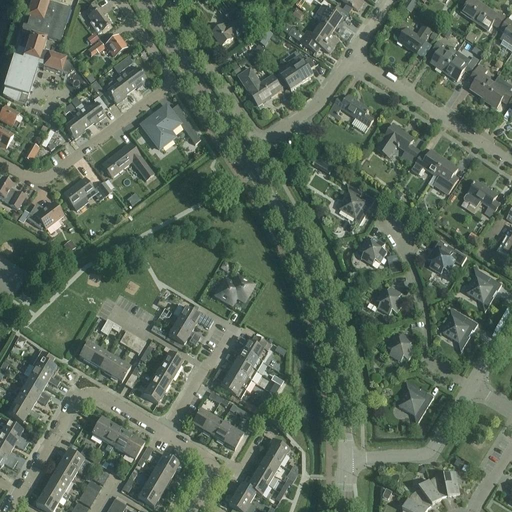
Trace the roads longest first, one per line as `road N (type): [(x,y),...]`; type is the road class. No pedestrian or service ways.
road 1 (tertiary): [(344,459),(338,374),(309,273),(278,209),(142,0)]
road 2 (residential): [(0,161),(43,179),(169,87),(172,77),(123,0)]
road 3 (residential): [(470,387),(427,362),(415,277),(383,222)]
road 4 (residential): [(511,163),(351,55)]
road 5 (residential): [(263,139),(251,135),(165,0)]
road 6 (unclassified): [(344,459),(430,451),(470,387)]
road 7 (residential): [(17,494),(74,403),(92,396)]
road 8 (residential): [(263,139),(314,107),(351,55)]
